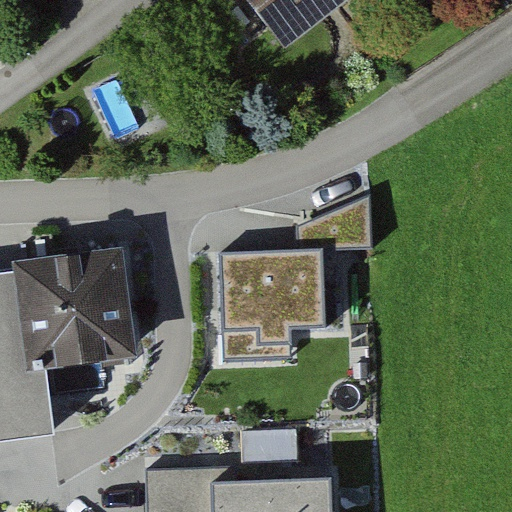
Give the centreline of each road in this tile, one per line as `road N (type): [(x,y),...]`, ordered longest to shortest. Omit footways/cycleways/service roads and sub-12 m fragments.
road 1 (residential): [(165,201),(177,342),(154,404),(63,462)]
road 2 (residential): [(165,201),(318,163),(410,109)]
road 3 (residential): [(0,203),(165,201)]
road 4 (residential): [(132,0),(0,97)]
road 5 (track): [(511,38),(410,109)]
